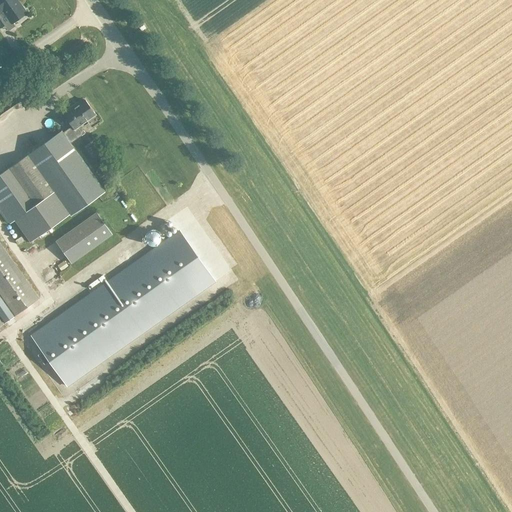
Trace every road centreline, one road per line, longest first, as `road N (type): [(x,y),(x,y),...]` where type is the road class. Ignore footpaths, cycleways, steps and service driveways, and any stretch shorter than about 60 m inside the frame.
road 1 (unclassified): [(432,511),(90,0)]
road 2 (track): [(0,141),(123,47)]
